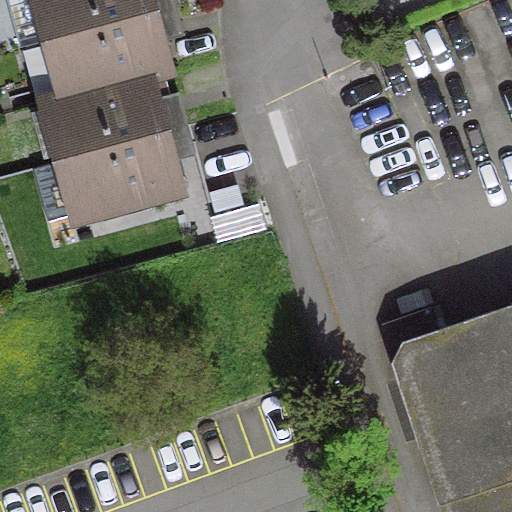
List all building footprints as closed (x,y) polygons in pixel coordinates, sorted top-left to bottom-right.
[(39,0),(50,39),(148,13),(143,0),(39,0)] [(46,101),(46,102),(163,70),(148,13),(50,39),(65,95),(46,101)] [(163,72),(163,70),(46,102),(62,159),(159,132),(144,77),(163,72)] [(62,159),(78,218),(175,192),(159,132),(62,159)] [(511,304),(402,343),(392,364),(441,505),(511,481),(511,304)] [(511,511),(511,481),(441,505),(442,511),(511,511)]
